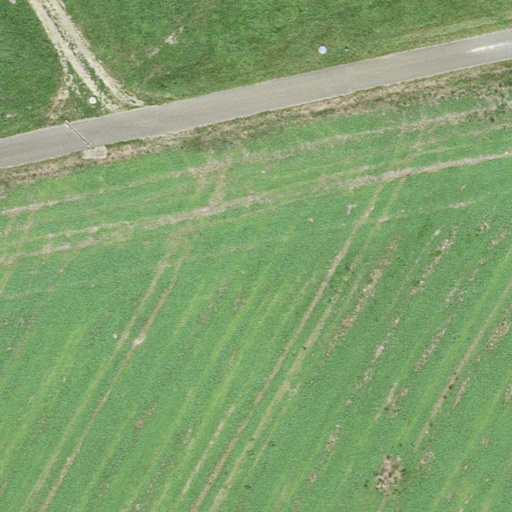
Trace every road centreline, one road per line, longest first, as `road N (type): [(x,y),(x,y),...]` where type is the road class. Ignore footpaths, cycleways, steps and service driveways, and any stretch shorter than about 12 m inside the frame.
road 1 (track): [(511,39),(0,150)]
road 2 (track): [(119,124),(34,0)]
